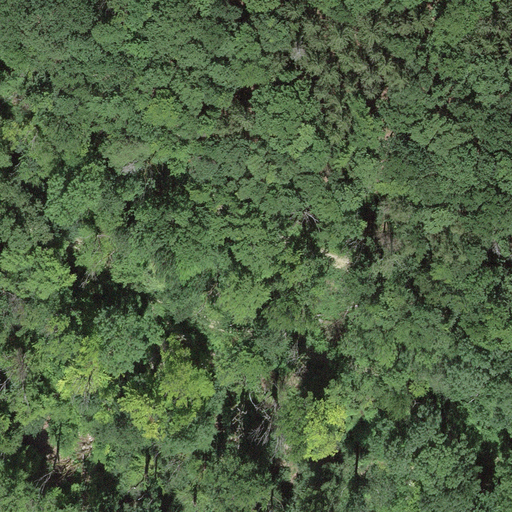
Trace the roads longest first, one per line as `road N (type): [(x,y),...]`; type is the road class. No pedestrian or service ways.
road 1 (track): [(0,44),(136,85),(181,120),(222,206),(263,230),(333,253),(398,293),(511,303)]
road 2 (track): [(511,383),(460,383),(204,318),(62,233),(0,221)]
